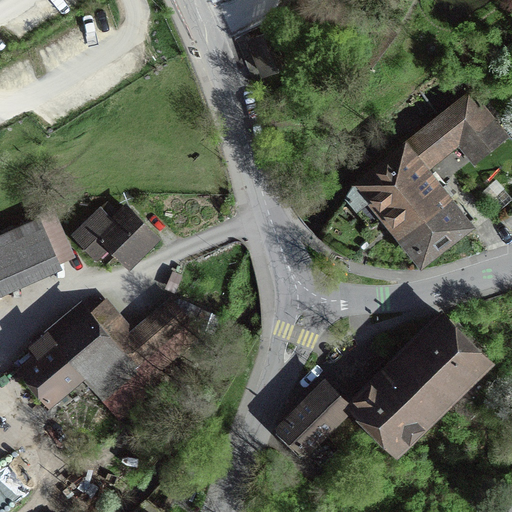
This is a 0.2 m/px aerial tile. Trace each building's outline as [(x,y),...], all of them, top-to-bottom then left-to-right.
[(248,41),(262,75),(290,64),(276,29),(248,41)] [(473,129),(453,105),(404,145),(353,185),(346,197),(356,210),(369,199),(412,252),(433,235),(442,245),(468,224),(447,198),(445,199),(441,194),(439,191),(440,190),(424,170),(473,129)] [(99,210),(77,232),(99,254),(110,243),(127,260),(143,244),(153,233),(127,208),(112,223),(99,210)] [(0,275),(54,251),(40,213),(0,232),(0,275)] [(57,338),(25,365),(52,396),(81,372),(103,398),(195,320),(176,297),(130,336),(101,302),(57,338)] [(395,454),(487,363),(439,315),(411,343),(347,406),(395,454)] [(291,449),(296,444),(303,451),(348,408),(339,399),(340,397),(328,385),(326,388),(322,388),(320,386),(306,399),(307,400),(275,432),(291,449)] [(473,511),(481,494),(454,482),(441,511),(473,511)]
